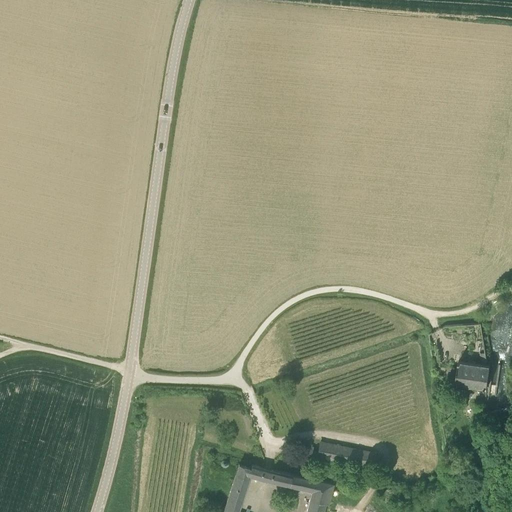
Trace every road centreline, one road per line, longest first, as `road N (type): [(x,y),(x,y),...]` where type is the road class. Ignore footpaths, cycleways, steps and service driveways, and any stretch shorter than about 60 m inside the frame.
road 1 (secondary): [(129,372),(188,0)]
road 2 (track): [(239,368),(272,316),(318,291),(364,292),(430,316)]
road 3 (secondary): [(96,511),(129,372)]
